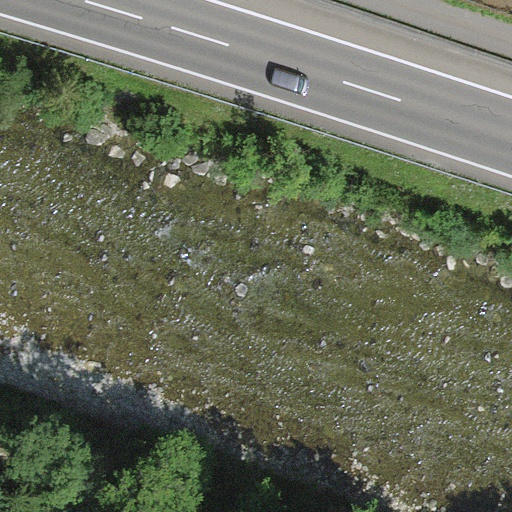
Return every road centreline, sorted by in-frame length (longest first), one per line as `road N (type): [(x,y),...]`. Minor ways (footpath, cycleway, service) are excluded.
road 1 (trunk): [(511,138),(81,0)]
road 2 (unclassified): [(511,41),(388,0)]
